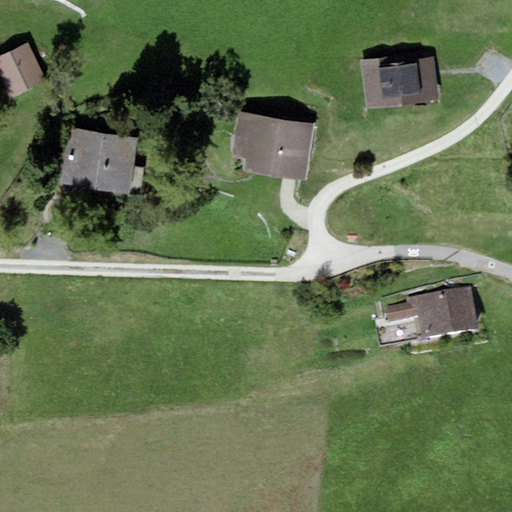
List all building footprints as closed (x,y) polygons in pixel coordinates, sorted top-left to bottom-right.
[(46,79),(29,43),(0,56),(0,74),(11,96),(46,79)] [(390,57),(361,61),(367,108),(439,99),(433,56),(390,61),(390,57)] [(315,122),(238,111),(231,157),(244,159),(242,171),(307,180),(315,122)] [(136,140),(70,129),(61,181),(127,193),(136,140)] [(475,287),(415,292),(419,334),(478,329),(475,287)]
